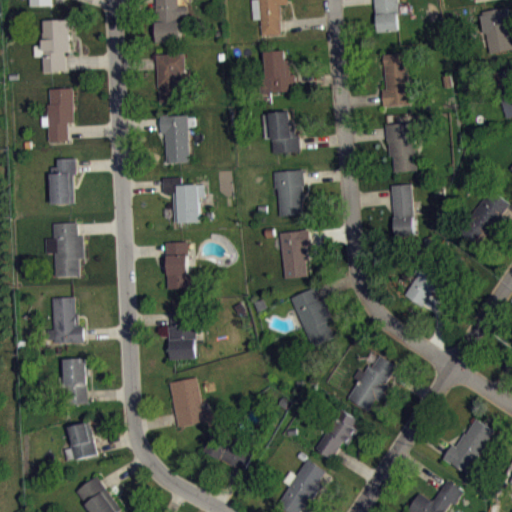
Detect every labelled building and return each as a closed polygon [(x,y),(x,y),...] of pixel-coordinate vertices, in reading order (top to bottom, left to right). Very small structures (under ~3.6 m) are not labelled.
[(31,0),(32,11),(55,10),(54,0),(31,0)] [(157,0),(159,21),(157,21),(158,40),(184,40),(181,15),(189,15),(189,4),(180,5),(180,0),(157,0)] [(252,0),(254,18),(261,18),(263,34),(281,33),(281,19),(282,19),(281,3),(289,3),(288,0),(252,0)] [(375,0),(378,30),(399,29),(398,13),(400,13),(398,0),(375,0)] [(483,10),(490,52),(511,48),(511,38),(511,33),(511,32),(511,27),(507,6),(483,10)] [(45,18),(45,38),(43,38),(43,44),(35,45),(36,56),(44,56),(45,70),(66,69),(66,55),(67,51),(70,51),(69,17),(45,18)] [(266,50),(268,74),(261,74),(263,91),(296,89),(295,72),(292,72),(289,58),(286,58),(285,48),(266,50)] [(384,53),(388,88),(383,88),(385,105),(410,103),(406,51),(384,53)] [(158,54),(160,86),(161,86),(162,101),(186,101),(183,70),(186,70),(186,53),(158,54)] [(511,115),(508,117),(500,93),(503,92),(497,71),(511,65),(511,115)] [(51,87),(52,103),(49,104),(49,114),(43,114),(43,125),(50,125),(51,140),(70,139),(70,122),(76,122),(74,86),(51,87)] [(274,152),(301,150),(300,133),(297,134),(295,119),(291,119),(291,109),(271,111),(271,113),(264,113),(265,137),(273,137),(274,152)] [(162,114),(162,132),(167,132),(168,162),(192,161),(190,127),(197,126),(196,115),(190,115),(190,113),(162,114)] [(386,123),(387,140),(389,140),(390,155),(393,155),(395,171),(419,169),(415,119),(386,123)] [(60,157),(60,165),(53,166),(54,203),(76,202),(75,174),(78,174),(77,157),(60,157)] [(274,170),(276,187),(278,187),(281,215),(304,213),(302,198),(304,198),(302,185),(304,185),(303,168),(274,170)] [(165,177),(166,193),(175,193),(176,221),(202,220),(200,198),(205,197),(205,183),(183,183),(183,176),(165,177)] [(392,184),(397,236),(415,234),(412,182),(392,184)] [(460,230),(480,243),(488,232),(494,236),(508,217),(502,214),(511,203),(491,187),(460,230)] [(54,222),(55,236),(47,237),(48,252),(56,252),(57,275),(81,274),(81,257),(86,257),(85,234),(80,234),(79,221),(54,222)] [(266,226),(267,236),(275,235),(274,226),(266,226)] [(309,228),(310,245),(307,246),(309,259),(306,259),(308,274),(286,277),(280,231),(309,228)] [(168,241),(170,287),(192,287),(191,271),(190,271),(189,240),(168,241)] [(405,293),(418,274),(414,272),(423,261),(457,284),(447,298),(432,289),(423,305),(405,293)] [(313,287),(320,299),(324,298),(334,318),(330,320),(338,334),(314,344),(291,296),(313,287)] [(54,297),(55,327),(50,327),(50,338),(56,338),(56,342),(86,341),(85,325),(78,325),(76,296),(54,297)] [(172,310),(172,324),(169,324),(172,358),(197,356),(195,308),(172,310)] [(349,396),(360,379),(355,376),(360,368),(365,371),(370,363),(373,365),(381,354),(398,365),(387,382),(390,384),(380,400),(377,398),(369,410),(349,396)] [(66,357),(66,375),(58,375),(59,403),(90,402),(88,357),(66,357)] [(171,381),(179,426),(207,419),(198,375),(171,381)] [(317,447),(333,458),(345,440),(350,443),(360,428),(355,425),(359,418),(344,408),(317,447)] [(478,417),(468,433),(466,431),(457,445),(453,443),(444,457),(468,472),(470,469),(484,477),(494,462),(484,457),(479,459),(477,458),(496,429),(478,417)] [(68,427),(73,447),(66,449),(68,459),(76,457),(76,459),(98,453),(91,420),(68,427)] [(206,450),(245,470),(256,452),(215,430),(206,450)] [(294,511),(279,502),(308,457),(327,469),(320,481),(323,483),(313,499),(309,496),(302,508),(299,511),(294,511)] [(98,475),(78,490),(94,511),(118,511),(123,508),(98,475)] [(421,491),(410,508),(415,511),(444,511),(452,501),(455,503),(464,489),(448,479),(435,501),(421,491)]
